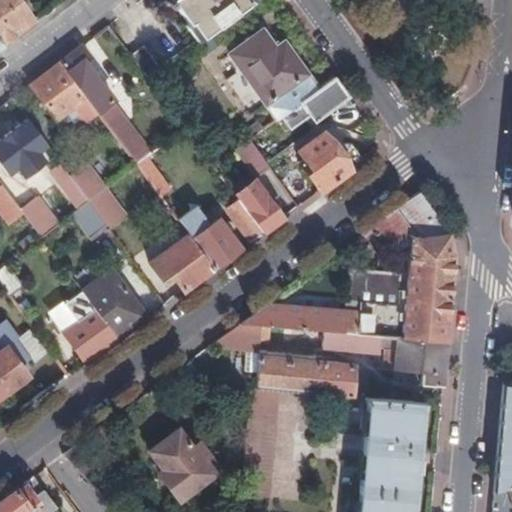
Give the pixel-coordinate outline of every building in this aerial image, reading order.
[(0,0),(0,40),(3,45),(34,21),(19,0),(0,0)] [(196,42),(253,0),(170,0),(167,2),(196,42)] [(281,116),(317,90),(283,43),(274,50),(261,31),(228,54),(276,120),(281,116)] [(80,46),(59,62),(96,111),(111,100),(83,61),(88,57),(80,46)] [(142,46),(129,56),(147,79),(159,70),(142,46)] [(35,80),(30,84),(55,118),(72,106),(83,121),(96,111),(59,62),(35,80)] [(225,78),(243,105),(254,97),(237,70),(225,78)] [(349,97),(335,77),(317,90),(281,116),(288,127),(294,127),(309,116),(313,122),(349,97)] [(111,100),(96,111),(136,164),(146,156),(151,153),(111,100)] [(72,106),(55,118),(53,119),(61,129),(74,130),(84,123),(83,121),(72,106)] [(46,145),(26,119),(0,139),(0,165),(7,174),(17,166),(37,152),(46,145)] [(341,176),(362,161),(349,144),(344,144),(334,151),(321,134),(298,152),(303,159),(299,162),(320,191),(341,176)] [(268,166),(249,139),(236,150),(255,176),(268,166)] [(37,152),(17,166),(23,175),(43,160),(37,152)] [(303,159),(298,152),(293,154),(299,162),(303,159)] [(146,156),(136,164),(157,192),(160,196),(170,188),(146,156)] [(69,177),(59,163),(50,171),(78,208),(87,201),(69,177)] [(157,192),(136,164),(103,189),(87,201),(106,226),(108,228),(157,192)] [(84,165),(69,177),(87,201),(103,189),(84,165)] [(0,203),(9,197),(0,183),(0,203)] [(263,233),(280,220),(272,209),(273,207),(257,186),(249,192),(246,187),(234,195),(238,200),(263,233)] [(385,242),(410,238),(448,233),(419,193),(373,226),(385,242)] [(35,197),(19,209),(40,237),(56,225),(35,197)] [(250,243),(263,233),(238,200),(226,208),(240,227),(240,229),(250,243)] [(87,201),(78,208),(71,214),(89,239),(106,226),(87,201)] [(167,226),(177,219),(168,207),(158,214),(167,226)] [(214,269),(240,250),(218,220),(208,227),(199,214),(189,211),(177,219),(177,220),(188,234),(214,269)] [(343,332),(380,336),(386,336),(446,341),(452,278),(454,256),(448,233),(410,238),(407,273),(353,268),(348,317),(344,317),(343,332)] [(191,286),(214,269),(188,234),(148,263),(164,284),(172,278),(183,292),(191,286)] [(4,264),(0,267),(0,284),(9,296),(22,287),(4,264)] [(117,340),(147,319),(112,271),(82,293),(117,340)] [(9,296),(0,284),(0,307),(11,299),(9,296)] [(96,356),(117,340),(82,293),(81,292),(64,305),(77,323),(63,334),(85,363),(96,356)] [(240,324),(268,326),(277,327),(323,331),(343,332),(344,317),(259,309),(240,324)] [(240,324),(221,337),(267,341),(268,326),(240,324)] [(277,327),(268,326),(267,341),(275,342),(277,327)] [(343,332),(323,331),(322,347),(343,348),(343,350),(379,353),(380,336),(343,332)] [(446,341),(386,336),(385,343),(385,349),(383,368),(415,370),(415,377),(421,378),(421,383),(442,384),(444,368),(446,341)] [(0,351),(0,384),(7,393),(29,377),(6,347),(0,351)] [(256,378),(255,389),(277,391),(316,394),(317,383),(322,384),(322,395),(352,397),(353,365),(264,358),(265,352),(248,351),(246,377),(256,378)] [(511,511),(511,385),(502,385),(501,402),(495,463),(494,477),(491,511),(511,511)] [(255,389),(248,389),(239,497),(268,499),(277,391),(255,389)] [(420,403),(366,398),(356,511),(410,511),(415,461),(420,403)] [(212,470),(217,467),(199,443),(192,448),(178,429),(149,451),(163,470),(158,473),(183,506),(219,478),(212,470)] [(77,444),(63,455),(83,476),(96,465),(77,444)] [(223,475),(217,467),(212,470),(219,478),(223,475)] [(23,484),(0,500),(0,511),(49,511),(56,507),(33,477),(23,484)]
